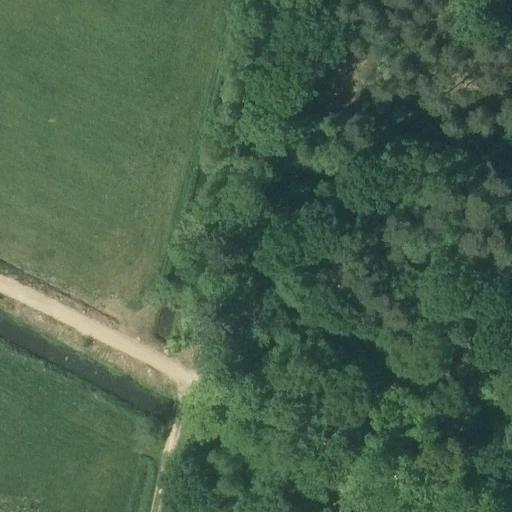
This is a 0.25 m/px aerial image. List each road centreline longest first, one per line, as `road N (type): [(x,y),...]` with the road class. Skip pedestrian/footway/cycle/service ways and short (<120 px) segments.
road 1 (track): [(0,289),(450,511)]
road 2 (track): [(189,384),(150,511)]
